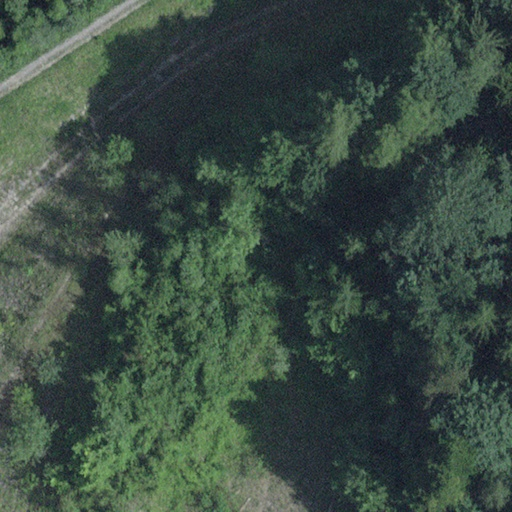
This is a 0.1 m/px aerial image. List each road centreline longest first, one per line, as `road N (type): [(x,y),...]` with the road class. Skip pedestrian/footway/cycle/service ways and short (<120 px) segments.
road 1 (track): [(146,511),(236,414),(330,249),(511,100)]
road 2 (track): [(0,412),(20,399),(166,180),(352,0)]
road 3 (track): [(337,0),(208,49),(0,219)]
